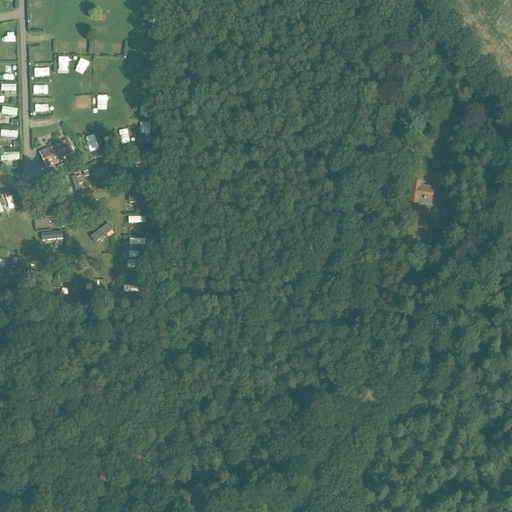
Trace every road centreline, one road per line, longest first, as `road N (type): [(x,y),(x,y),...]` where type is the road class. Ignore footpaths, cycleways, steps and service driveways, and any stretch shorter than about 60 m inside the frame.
road 1 (unclassified): [(331,478),(393,0)]
road 2 (unclassified): [(331,478),(511,185)]
